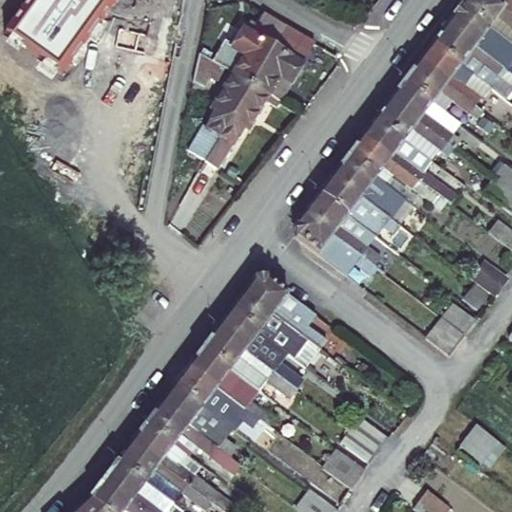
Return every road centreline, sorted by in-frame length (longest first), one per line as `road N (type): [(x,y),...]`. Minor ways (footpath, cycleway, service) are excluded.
road 1 (residential): [(203,294),(162,255),(153,223),(193,0)]
road 2 (residential): [(376,63),(203,294)]
road 3 (residential): [(203,294),(38,511)]
